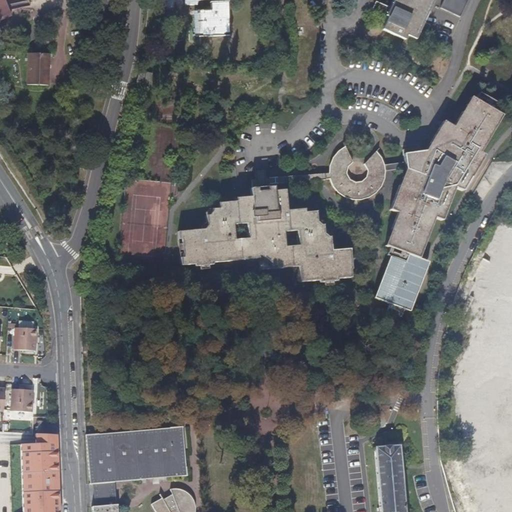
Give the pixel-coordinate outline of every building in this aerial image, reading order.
[(0,0),(0,20),(8,17),(1,0),(0,0)] [(460,21),(469,0),(392,0),(383,20),(386,22),(381,35),(402,43),(414,48),(417,41),(424,25),(435,0),(445,0),(440,12),(460,21)] [(231,40),(230,5),(212,6),(212,13),(200,13),(201,40),(231,40)] [(423,44),(431,28),(424,25),(417,41),(423,44)] [(410,55),(414,48),(402,43),(399,50),(410,55)] [(49,57),(28,57),(27,86),(48,87),(49,57)] [(149,86),(150,72),(137,71),(137,85),(149,86)] [(428,160),(444,135),(452,139),(476,102),(470,98),(453,128),(444,122),(426,151),(424,154),(422,154),(420,151),(400,153),(402,165),(428,160)] [(463,195),(484,157),(481,155),(502,117),(476,102),(452,139),(444,135),(428,160),(402,165),(384,168),(381,159),(377,155),(375,155),(364,166),(365,171),(367,175),(365,179),(361,182),(355,182),(350,180),(347,176),(347,172),(348,168),(350,165),(352,164),(345,148),(338,151),(331,158),(329,165),(328,177),(272,181),(266,181),(253,182),(251,183),(251,203),(218,205),(216,211),(211,212),(204,217),(205,228),(201,230),(178,234),(179,270),(213,269),(213,265),(256,263),(260,256),(273,267),(275,267),(303,265),(303,271),(297,271),(298,286),(318,284),(318,287),(339,286),(338,282),(350,283),(349,273),(347,273),(347,267),(350,267),(349,252),(330,253),(330,240),(324,239),(324,234),(324,229),(316,226),(316,214),(303,215),(304,213),(283,214),(282,194),(270,194),(271,188),(331,184),(332,190),(339,198),(347,201),(355,202),(362,202),(371,198),(379,191),(386,182),(386,175),(401,174),(403,174),(411,175),(398,209),(404,212),(391,251),(419,261),(433,223),(442,223),(458,193),(463,195)] [(266,181),(265,172),(253,173),(253,182),(266,181)] [(398,209),(411,175),(403,174),(388,213),(395,217),(385,248),(384,249),(391,251),(404,212),(398,209)] [(74,185),(81,187),(84,179),(76,177),(74,185)] [(273,267),(260,256),(256,263),(256,268),(258,273),(264,274),(272,271),(275,267),(273,267)] [(511,511),(511,276),(475,266),(472,277),(492,317),(468,349),(479,434),(497,447),(505,443),(511,416),(511,480),(476,498),(478,511),(511,511)] [(35,327),(14,326),(13,348),(24,349),(24,351),(33,351),(33,350),(34,350),(35,327)] [(23,389),(12,389),(11,411),(33,412),(34,389),(32,389),(32,388),(23,387),(23,389)] [(84,436),(88,487),(91,487),(114,485),(187,479),(183,428),(84,436)] [(404,511),(400,469),(405,467),(404,448),(403,448),(374,450),(379,511),(404,511)] [(116,506),(114,485),(91,487),(93,508),(116,506)] [(161,500),(150,505),(153,511),(193,511),(194,508),(193,502),(188,496),(184,493),(175,491),(169,491),(169,494),(171,494),(171,496),(166,499),(166,501),(162,502),(161,500)]
